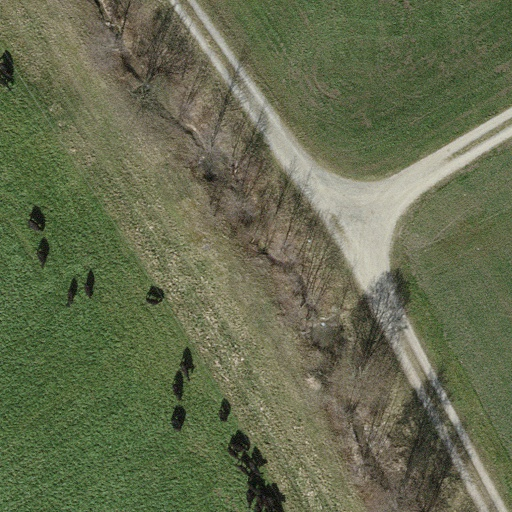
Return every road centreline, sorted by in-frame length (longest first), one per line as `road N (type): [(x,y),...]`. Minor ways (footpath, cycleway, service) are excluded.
road 1 (track): [(499,511),(352,216)]
road 2 (track): [(352,216),(255,98),(189,0)]
road 3 (track): [(511,122),(352,216)]
